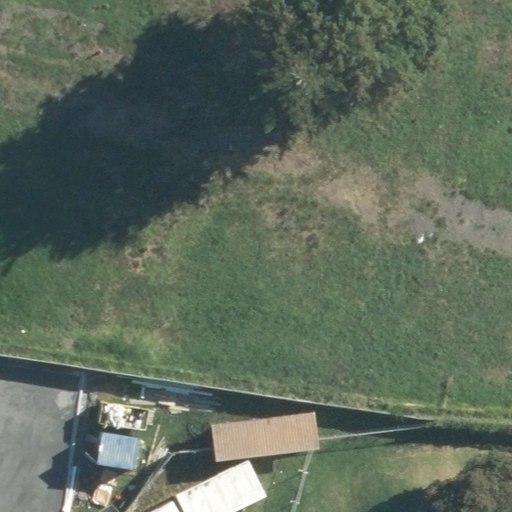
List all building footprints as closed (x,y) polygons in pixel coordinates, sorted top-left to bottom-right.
[(39,0),(34,23),(215,69),(232,0),(39,0)] [(511,158),(495,157),(480,288),(511,292),(511,158)] [(18,195),(0,192),(0,324),(75,333),(88,219),(16,211),(18,195)] [(370,283),(372,269),(184,242),(168,351),(398,385),(412,290),(370,283)] [(309,412),(207,426),(212,464),(314,450),(309,412)]
